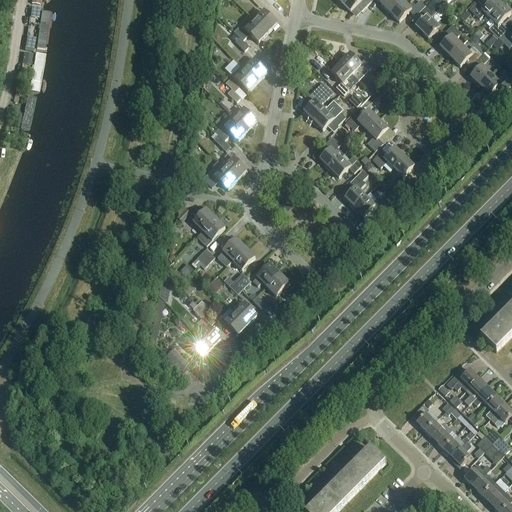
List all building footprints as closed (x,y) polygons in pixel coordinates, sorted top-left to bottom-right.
[(367,0),(346,0),(341,5),(351,14),(352,14),(353,15),(358,10),(362,14),(371,4),(367,0)] [(386,0),(381,6),(390,15),(403,2),(400,0),(386,0)] [(485,16),(490,21),(503,8),(495,0),(488,7),(481,0),(470,12),(480,22),(485,16)] [(403,2),(390,15),(399,24),(410,14),(415,19),(426,9),(420,3),(416,7),(413,5),(409,9),(403,2)] [(420,15),(425,20),(416,29),(429,42),(440,30),(431,21),(441,10),(433,2),(420,15)] [(31,19),(38,20),(39,9),(32,8),(31,19)] [(490,51),(499,41),(508,32),(501,26),(511,16),(503,8),(490,21),(495,26),(489,31),(496,38),(487,48),(490,51)] [(264,13),(255,23),(268,36),(277,27),(264,13)] [(41,15),(35,52),(47,54),(52,16),(41,15)] [(449,20),(453,25),(458,20),(453,16),(449,20)] [(268,36),(255,23),(251,19),(242,29),(259,45),(268,36)] [(441,49),(451,59),(462,48),(456,42),(462,36),(453,28),(441,40),(446,44),(441,49)] [(234,35),(240,41),(243,43),(247,39),(238,30),(234,35)] [(479,32),(475,36),(480,41),(484,37),(479,32)] [(511,48),(511,36),(508,32),(499,41),(509,51),(511,48)] [(240,41),(236,45),(245,54),(249,49),(243,43),(240,41)] [(471,69),(472,69),(472,68),(483,57),(474,48),(469,54),(462,48),(451,59),(461,69),(466,64),(471,69)] [(30,67),(32,56),(24,54),(22,65),(30,67)] [(37,56),(29,93),(39,95),(48,59),(37,56)] [(345,60),(340,65),(357,81),(363,74),(365,77),(373,69),(365,61),(360,66),(350,56),(345,61),(345,60)] [(471,79),(481,89),(492,77),(483,68),(490,61),(484,56),(483,57),(472,68),(472,69),(477,74),(471,79)] [(254,63),(245,72),(258,85),(267,76),(254,63)] [(357,81),(340,65),(336,69),(336,70),(331,75),(342,85),(337,90),(344,98),(352,90),(350,88),(357,81)] [(258,85),(245,72),(242,69),(232,78),(249,94),(258,85)] [(492,77),(481,89),(485,93),(484,94),(484,96),(488,100),(490,100),(497,93),(502,98),(511,87),(511,83),(509,80),(502,87),(492,77)] [(375,83),(372,85),(378,90),(380,88),(383,85),(378,80),(375,83)] [(226,86),(232,92),(235,95),(239,90),(230,81),(226,86)] [(18,91),(25,93),(27,88),(23,87),(24,85),(21,84),(20,86),(19,85),(18,91)] [(308,120),(313,125),(325,113),(319,106),(331,93),(323,85),(309,99),(314,104),(304,115),(309,119),(308,120)] [(232,92),(228,96),(237,105),(241,101),(235,95),(232,92)] [(357,95),(352,100),(359,108),(365,103),(357,95)] [(37,102),(27,99),(20,132),(29,134),(37,102)] [(346,120),(338,112),(332,106),(325,113),(313,125),(317,129),(318,128),(323,133),(333,123),(338,128),(346,120)] [(244,112),(235,121),(248,134),(257,125),(244,112)] [(361,127),(368,134),(380,121),(375,117),(370,113),(359,123),(354,118),(347,126),(355,133),(361,127)] [(248,134),(235,121),(225,130),(239,143),(248,134)] [(380,121),(368,134),(374,140),(368,146),(376,154),(383,147),(378,142),(388,131),(383,126),(384,126),(380,121)] [(216,135),(218,137),(225,144),(229,139),(220,130),(216,135)] [(218,137),(214,142),(227,154),(231,150),(225,144),(218,137)] [(325,168),(329,172),(341,160),(335,154),(341,147),(333,139),(325,147),(330,152),(320,162),(325,167),(325,168)] [(387,164),(394,171),(406,159),(402,154),(401,155),(396,150),(386,160),(381,155),(373,163),(381,171),(387,164)] [(230,164),(225,170),(238,183),(247,174),(234,161),(235,161),(229,155),(225,160),(230,164)] [(365,167),(368,165),(370,163),(365,158),(361,163),(365,167)] [(354,176),(362,168),(353,159),(346,165),(341,160),(329,172),(333,177),(334,176),(339,181),(349,171),(354,176)] [(406,159),(394,171),(400,178),(394,184),(402,192),(410,184),(405,179),(415,169),(410,164),(410,163),(406,159)] [(238,183),(225,170),(218,164),(214,169),(216,174),(211,180),(208,177),(203,182),(212,191),(219,184),(228,193),(238,183)] [(368,165),(365,167),(364,169),(368,173),(372,169),(368,165)] [(349,207),(354,212),(366,199),(359,192),(366,186),(363,183),(368,178),(363,173),(350,186),(355,191),(345,201),(350,207),(349,207)] [(366,199),(354,212),(358,216),(359,215),(364,220),(374,210),(379,215),(387,207),(379,199),(373,206),(366,199)] [(176,219),(179,222),(182,225),(192,216),(183,208),(178,212),(178,218),(176,219)] [(193,225),(203,235),(216,221),(207,212),(193,225)] [(216,221),(203,235),(197,240),(207,250),(225,231),(216,221)] [(232,265),(246,251),(236,241),(223,255),(218,260),(227,270),(232,265)] [(246,251),(232,265),(241,274),(255,260),(246,251)] [(198,261),(202,265),(211,256),(207,252),(198,261)] [(211,256),(202,265),(206,269),(215,260),(211,256)] [(196,271),(202,265),(198,261),(192,267),(196,271)] [(267,289),(280,276),(271,267),(258,280),(253,284),(258,289),(262,285),(267,289)] [(242,275),(234,284),(238,288),(247,280),(242,275)] [(280,276),(267,289),(276,299),(290,285),(280,276)] [(217,280),(209,288),(216,295),(221,290),(220,289),(223,287),(217,280)] [(251,284),(247,280),(238,288),(242,293),(251,284)] [(242,293),(238,288),(234,284),(229,288),(238,297),(242,293)] [(176,290),(167,299),(176,308),(184,299),(176,290)] [(253,303),(262,312),(266,308),(258,299),(253,303)] [(240,302),(231,311),(248,328),(257,319),(244,306),(240,302)] [(198,308),(193,303),(189,307),(194,311),(198,308)] [(202,303),(198,308),(207,316),(211,312),(202,303)] [(207,316),(198,308),(194,311),(193,312),(202,321),(207,316)] [(511,308),(481,339),(497,355),(511,339),(511,308)] [(248,328),(231,311),(222,320),(226,324),(239,337),(248,328)] [(204,333),(199,338),(212,352),(221,342),(204,325),(200,328),(204,333)] [(212,352),(199,338),(194,343),(190,339),(185,343),(203,361),(212,352)] [(186,368),(188,365),(174,351),(167,358),(183,375),(188,370),(186,368)] [(462,389),(466,394),(479,381),(470,372),(461,381),(457,377),(447,387),(451,391),(454,389),(458,393),(462,389)] [(469,408),(473,405),(488,390),(479,381),(466,394),(471,398),(465,404),(469,408)] [(439,392),(446,398),(450,394),(443,388),(439,392)] [(483,403),(487,408),(497,398),(488,390),(473,405),(477,409),(483,403)] [(450,403),(454,407),(459,401),(456,398),(450,403)] [(486,418),(491,422),(506,407),(497,398),(487,408),(492,412),(486,418)] [(459,401),(454,407),(457,410),(462,404),(459,401)] [(511,413),(506,407),(491,422),(495,426),(500,421),(505,426),(511,418),(511,413)] [(417,426),(426,434),(435,425),(427,417),(430,414),(424,408),(419,412),(425,418),(417,426)] [(445,414),(446,414),(449,418),(455,412),(451,408),(445,414)] [(468,421),(471,424),(477,418),(474,415),(468,421)] [(457,421),(466,429),(469,426),(460,418),(457,421)] [(477,418),(471,424),(474,427),(480,422),(477,418)] [(435,443),(448,430),(444,426),(440,430),(435,425),(426,434),(435,443)] [(469,426),(466,429),(475,438),(478,435),(469,426)] [(452,434),(448,430),(435,443),(444,452),(453,443),(448,438),(452,434)] [(481,432),(477,436),(483,442),(487,437),(481,432)] [(490,441),(488,443),(492,447),(500,439),(492,432),(487,437),(490,441)] [(444,452),(452,461),(466,447),(457,438),(453,443),(444,452)] [(500,439),(492,447),(499,453),(500,452),(505,457),(511,451),(500,439)] [(477,447),(484,455),(492,447),(488,443),(486,445),(483,442),(477,447)] [(466,447),(452,461),(455,464),(454,465),(460,472),(466,466),(465,466),(471,460),(466,456),(472,450),(467,446),(466,447)] [(492,447),(484,455),(491,461),(499,453),(492,447)] [(309,511),(340,511),(387,466),(371,450),(309,511)] [(349,462),(345,467),(349,471),(354,466),(349,462)] [(506,475),(508,473),(511,469),(509,466),(503,472),(506,475)] [(474,490),(487,477),(491,472),(487,468),(483,472),(478,468),(465,481),(474,490)] [(474,490),(482,499),(496,485),(487,477),(474,490)] [(482,499),(491,508),(505,494),(496,485),(482,499)] [(495,511),(504,511),(509,507),(511,504),(511,501),(505,494),(491,508),(495,511)]
